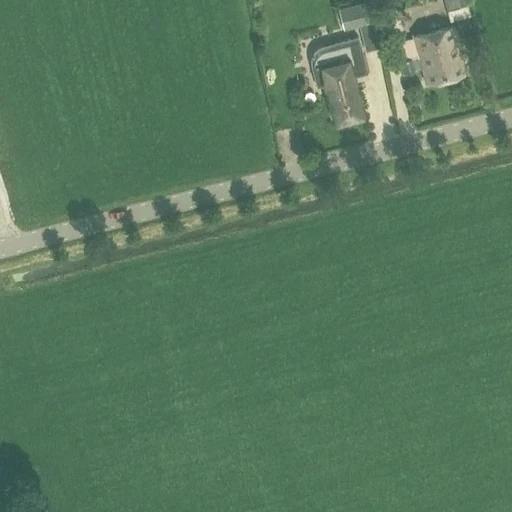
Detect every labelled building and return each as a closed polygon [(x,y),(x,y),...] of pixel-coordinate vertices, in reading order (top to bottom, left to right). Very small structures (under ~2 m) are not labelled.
[(445,0),(448,10),(468,5),(466,0),(445,0)] [(368,1),(338,8),(342,26),(358,22),(372,19),(368,1)] [(468,5),(448,10),(451,21),(471,15),(468,5)] [(404,71),(421,66),(426,83),(465,72),(453,26),(414,37),(398,42),(402,59),(400,60),(404,71)] [(334,43),(322,45),(319,47),(316,49),(314,51),(312,56),(311,60),(312,65),(317,85),(325,83),(334,121),(363,113),(353,75),(366,72),(357,37),(334,43)]
